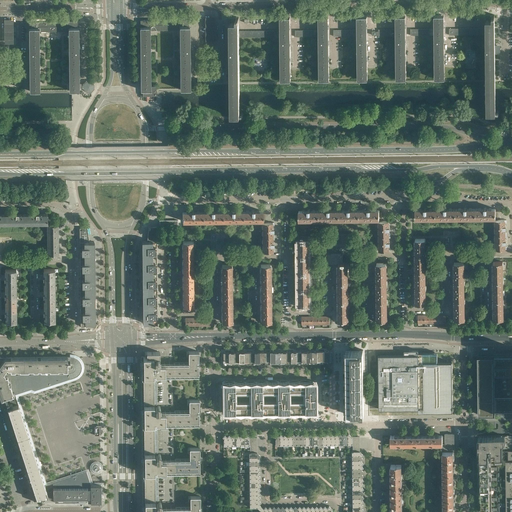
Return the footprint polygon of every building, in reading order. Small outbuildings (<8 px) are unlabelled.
[(444,31),(444,15),(434,15),(434,29),(434,31),(444,31)] [(495,80),(495,61),(495,54),(496,54),(497,54),(497,45),(496,45),(495,45),(494,15),(485,15),(485,26),(485,28),(485,35),(486,79),(486,81),(486,89),(486,103),(486,113),(495,113),(495,109),(495,103),(495,88),(495,80)] [(329,32),(328,16),(319,16),(319,30),(319,32),(329,32)] [(367,31),(367,16),(357,16),(357,29),(357,32),(367,31)] [(405,31),(405,16),(395,16),(396,29),(396,31),(405,31)] [(239,37),(239,31),(239,17),(230,17),(230,84),(230,92),(231,106),(231,116),(240,116),(240,112),(240,106),(240,92),(240,84),(239,38),(239,37)] [(290,32),(290,17),(280,17),(280,30),(280,32),(290,32)] [(150,43),(150,31),(150,30),(150,20),(140,20),(140,27),(140,43),(150,43)] [(189,43),(189,31),(189,26),(189,20),(180,20),(180,30),(179,30),(180,43),(189,43)] [(61,31),(61,21),(46,21),(46,31),(61,31)] [(79,44),(78,32),(78,27),(78,21),(69,21),(69,31),(69,44),(79,44)] [(214,37),(214,25),(205,25),(206,37),(214,37)] [(13,39),(13,27),(5,27),(5,39),(13,39)] [(39,44),(39,33),(39,31),(39,28),(30,28),(29,28),(29,44),(39,44)] [(367,48),(367,31),(357,32),(357,36),(357,48),(367,48)] [(406,47),(405,31),(396,31),(396,35),(396,47),(406,47)] [(444,47),(444,31),(434,31),(434,35),(434,47),(444,47)] [(290,48),(290,32),(280,32),(280,37),(280,48),(290,48)] [(329,48),(329,32),(319,32),(319,36),(319,48),(329,48)] [(150,59),(150,46),(150,43),(140,43),(140,59),(150,59)] [(190,59),(190,50),(189,43),(180,43),(180,59),(190,59)] [(39,60),(39,47),(39,44),(29,44),(29,61),(39,60)] [(79,60),(79,51),(79,44),(69,44),(69,60),(79,60)] [(406,63),(406,47),(396,47),(396,64),(406,63)] [(444,63),(444,47),(434,47),(434,63),(444,63)] [(290,65),(290,48),(280,48),(281,65),(290,65)] [(329,64),(329,48),(319,48),(319,64),(329,64)] [(367,64),(367,48),(357,48),(357,64),(367,64)] [(150,75),(150,62),(150,59),(140,59),(140,76),(150,75)] [(190,75),(190,66),(190,59),(180,59),(180,75),(190,75)] [(39,77),(39,63),(39,60),(29,61),(30,77),(39,77)] [(79,76),(79,67),(79,60),(69,60),(69,76),(79,76)] [(406,79),(406,63),(396,64),(396,79),(406,79)] [(444,78),(444,63),(434,63),(435,79),(444,78)] [(329,80),(329,64),(319,64),(319,80),(329,80)] [(367,79),(367,64),(357,64),(358,79),(367,79)] [(291,80),(290,65),(281,65),(281,80),(291,80)] [(150,86),(150,85),(150,75),(140,76),(141,90),(143,90),(143,96),(156,95),(156,86),(150,86)] [(190,89),(190,75),(180,75),(180,89),(190,89)] [(79,89),(79,83),(79,76),(69,76),(69,91),(79,90),(79,89)] [(40,91),(39,80),(39,77),(30,77),(30,91),(40,91)] [(94,89),(94,84),(91,81),(86,81),(83,84),(79,83),(79,89),(83,89),(86,92),(91,92),(94,89)] [(435,218),(435,209),(426,209),(426,208),(424,208),(424,209),(415,209),(415,218),(435,218)] [(455,218),(455,209),(446,209),(446,208),(444,208),(444,209),(435,209),(435,218),(455,218)] [(475,218),(475,209),(466,209),(466,208),(464,208),(464,209),(455,209),(455,218),(475,218)] [(495,214),(495,211),(495,209),(486,209),(486,208),(484,208),(484,209),(475,209),(475,218),(495,217),(495,216),(495,214)] [(339,219),(339,210),(330,210),(330,209),(327,209),(327,210),(319,210),(319,219),(339,219)] [(359,219),(359,210),(350,210),(350,209),(347,209),(347,210),(339,210),(339,219),(359,219)] [(379,215),(379,213),(379,210),(370,210),(370,209),(367,209),(367,210),(359,210),(359,219),(379,219),(379,217),(379,215)] [(243,220),(243,211),(234,211),(234,210),(231,210),(231,211),(223,212),(223,220),(243,220)] [(263,216),(263,214),(263,211),(254,211),(254,210),(251,210),(251,211),(243,211),(243,220),(263,220),(263,218),(263,216)] [(319,219),(319,210),(310,211),(310,210),(307,210),(307,211),(299,211),(299,220),(319,219)] [(203,221),(203,212),(194,212),(194,211),(191,211),(191,212),(182,212),(182,221),(203,221)] [(223,220),(223,212),(214,212),(214,211),(211,211),(211,212),(203,212),(203,221),(223,220)] [(27,223),(27,214),(18,214),(18,213),(15,213),(15,214),(7,214),(7,223),(27,223)] [(47,223),(47,213),(38,213),(36,213),(36,214),(27,214),(27,223),(47,223)] [(506,229),(506,226),(505,226),(505,223),(506,223),(506,220),(498,220),(495,220),(495,235),(506,235),(506,232),(505,232),(505,229),(506,229)] [(390,230),(390,227),(388,227),(388,224),(390,224),(390,221),(382,221),(379,221),(379,236),(390,236),(390,233),(389,233),(388,230),(390,230)] [(273,231),(273,228),(272,228),(272,225),(274,225),(274,222),(265,222),(263,223),(263,237),(274,237),(274,234),(272,234),(272,231),(273,231)] [(58,240),(58,231),(58,225),(47,225),(47,240),(58,240)] [(157,281),(157,267),(155,267),(155,265),(157,264),(157,251),(155,251),(155,248),(157,248),(156,227),(149,227),(147,241),(142,241),(143,323),(148,323),(148,326),(158,326),(157,316),(155,315),(155,313),(157,313),(157,300),(155,299),(155,297),(157,297),(157,283),(155,283),(155,281),(157,281)] [(95,323),(95,268),(94,242),(89,242),(87,228),(80,228),(80,249),(82,249),(82,251),(80,252),(80,265),(82,265),(82,268),(80,268),(80,281),(82,282),(82,284),(80,284),(80,298),(82,298),(83,300),(80,300),(81,314),(83,314),(83,316),(81,317),(81,327),(90,326),(90,323),(95,323)] [(506,243),(506,240),(505,240),(505,237),(506,237),(506,235),(495,235),(495,249),(507,249),(507,246),(505,246),(505,243),(506,243)] [(390,244),(390,242),(389,242),(389,238),(390,238),(390,236),(379,236),(379,251),(390,250),(390,248),(389,248),(389,244),(390,244)] [(274,246),(274,243),(272,243),(272,240),(274,240),(274,237),(263,237),(263,252),(274,252),(274,249),(272,249),(272,246),(274,246)] [(425,255),(425,238),(415,238),(415,255),(425,255)] [(309,256),(308,239),(299,240),(299,256),(309,256)] [(58,255),(58,246),(58,240),(47,240),(48,255),(58,255)] [(192,257),(192,241),(183,241),(183,257),(192,257)] [(348,282),(348,273),(347,263),(344,263),(344,262),(343,262),(343,254),(326,254),(326,264),(338,264),(338,282),(348,282)] [(425,271),(425,255),(415,255),(415,271),(425,271)] [(309,272),(309,256),(299,256),(299,272),(309,272)] [(193,273),(192,257),(183,257),(183,273),(193,273)] [(464,281),(464,262),(454,262),(454,281),(464,281)] [(503,281),(502,262),(493,262),(493,281),(503,281)] [(386,282),(386,263),(377,263),(377,282),(386,282)] [(231,284),(231,264),(222,265),(222,284),(231,284)] [(270,283),(270,264),(260,264),(261,283),(270,283)] [(16,287),(16,269),(5,269),(5,274),(6,273),(6,282),(5,282),(5,287),(16,287)] [(55,286),(55,269),(44,269),(44,273),(45,273),(45,277),(45,282),(44,282),(44,286),(55,286)] [(425,287),(425,271),(415,271),(416,287),(425,287)] [(309,288),(309,272),(299,272),(299,288),(309,288)] [(193,289),(193,273),(183,273),(183,289),(193,289)] [(464,300),(464,290),(464,281),(454,281),(455,300),(464,300)] [(503,299),(503,290),(503,281),(493,281),(493,299),(503,299)] [(348,301),(348,292),(348,282),(338,282),(338,301),(348,301)] [(387,301),(386,291),(386,282),(377,282),(377,301),(387,301)] [(270,302),(270,292),(270,283),(261,283),(261,302),(270,302)] [(232,302),(232,293),(231,284),(222,284),(222,302),(232,302)] [(55,303),(55,295),(55,286),(44,286),(44,290),(45,290),(45,296),(45,299),(44,299),(44,303),(55,303)] [(16,304),(16,295),(16,287),(5,287),(5,291),(6,291),(6,300),(5,300),(5,304),(16,304)] [(425,303),(425,287),(416,287),(416,303),(425,303)] [(309,304),(309,288),(299,288),(300,304),(309,304)] [(193,306),(193,289),(183,289),(183,306),(193,306)] [(503,318),(503,309),(503,299),(493,299),(494,319),(503,318)] [(464,319),(464,309),(464,300),(455,300),(455,319),(464,319)] [(348,320),(348,310),(348,301),(338,301),(339,320),(348,320)] [(387,320),(387,310),(387,301),(377,301),(377,320),(387,320)] [(232,321),(232,312),(232,302),(222,302),(222,321),(232,321)] [(271,321),(271,311),(270,302),(261,302),(261,321),(271,321)] [(55,321),(55,312),(55,303),(44,303),(44,308),(45,308),(45,311),(45,317),(44,317),(44,321),(55,321)] [(16,321),(16,313),(16,304),(5,304),(5,308),(7,308),(7,317),(6,317),(6,321),(16,321)] [(332,363),(332,356),(332,350),(223,351),(223,358),(222,358),(222,360),(223,360),(223,364),(332,363)] [(363,350),(346,350),(347,409),(347,414),(364,414),(363,350)] [(378,356),(378,372),(378,373),(377,374),(377,375),(376,375),(376,378),(377,379),(378,380),(378,381),(379,408),(379,409),(380,409),(414,409),(414,412),(451,411),(452,411),(453,410),(452,364),(452,363),(452,362),(451,362),(438,362),(437,361),(437,353),(436,352),(418,353),(418,352),(418,351),(417,350),(410,350),(409,350),(409,351),(409,354),(379,355),(378,355),(378,356)] [(159,502),(158,471),(168,471),(175,471),(175,473),(176,473),(180,473),(185,473),(189,473),(190,473),(194,473),(195,473),(199,473),(200,473),(200,470),(199,460),(201,460),(201,457),(199,457),(200,448),(188,448),(188,453),(189,453),(190,459),(175,459),(175,460),(168,460),(161,460),(161,459),(161,458),(161,455),(161,454),(158,454),(158,423),(168,422),(174,422),(174,425),(175,425),(179,425),(180,425),(184,425),(185,425),(189,425),(194,425),(198,425),(199,425),(199,422),(199,412),(200,412),(200,409),(199,409),(199,399),(187,400),(187,405),(189,405),(189,411),(174,411),(174,412),(168,412),(160,412),(160,411),(160,410),(160,407),(160,406),(157,406),(157,389),(157,374),(167,374),(174,374),(174,377),(175,377),(179,377),(184,377),(188,377),(188,376),(189,376),(189,377),(193,377),(193,376),(194,376),(194,377),(198,376),(199,376),(199,374),(198,374),(198,364),(200,364),(200,361),(198,361),(199,351),(186,351),(187,357),(188,357),(188,362),(174,363),(174,364),(167,364),(160,364),(160,363),(160,362),(160,359),(160,357),(160,352),(144,352),(145,357),(141,357),(141,361),(141,367),(141,371),(141,372),(141,376),(141,381),(141,386),(141,390),(141,391),(141,395),(141,396),(141,400),(141,401),(141,405),(141,410),(141,415),(141,419),(141,420),(141,424),(141,425),(141,429),(141,430),(141,434),(142,434),(141,434),(141,439),(142,439),(141,439),(141,443),(142,443),(142,444),(141,444),(142,448),(142,449),(142,453),(142,454),(142,458),(142,463),(142,467),(142,468),(142,472),(142,473),(142,477),(142,478),(142,482),(142,483),(142,487),(142,492),(142,496),(142,497),(142,501),(142,502),(142,506),(142,511),(200,511),(200,509),(201,509),(201,506),(200,506),(200,496),(188,496),(188,501),(190,501),(190,507),(175,507),(175,509),(168,509),(161,509),(161,506),(162,506),(161,503),(161,502),(159,502)] [(511,413),(511,355),(494,356),(477,356),(478,414),(494,414),(511,413)] [(81,364),(79,361),(77,358),(74,357),(71,356),(66,357),(66,367),(82,367),(81,364)] [(11,375),(10,357),(0,357),(0,382),(11,380),(11,375)] [(50,374),(50,370),(56,370),(66,370),(66,367),(66,357),(10,357),(11,375),(24,375),(24,391),(31,389),(34,390),(40,388),(40,374),(50,374)] [(77,376),(80,373),(81,370),(82,367),(66,367),(66,370),(67,380),(74,377),(77,376)] [(67,380),(66,370),(56,370),(57,383),(67,380)] [(50,385),(50,374),(40,374),(40,388),(50,385)] [(24,391),(24,375),(11,375),(11,380),(0,382),(0,396),(1,399),(14,395),(24,391)] [(316,412),(316,383),(223,384),(223,413),(316,412)] [(48,495),(18,404),(15,405),(14,402),(7,404),(8,409),(5,411),(34,501),(38,501),(37,499),(44,497),(48,495)] [(454,447),(454,434),(445,434),(445,436),(445,444),(445,447),(452,447),(454,447)] [(408,444),(408,435),(390,435),(390,445),(408,444)] [(424,444),(424,435),(408,435),(408,444),(424,444)] [(442,444),(442,436),(442,435),(424,435),(424,444),(441,444),(442,444)] [(491,498),(491,490),(497,490),(497,488),(491,488),(491,480),(497,480),(497,477),(491,477),(491,470),(497,470),(497,467),(491,467),(491,453),(495,453),(495,457),(498,457),(498,461),(500,461),(500,457),(502,457),(502,443),(505,443),(505,436),(478,436),(478,447),(478,511),(491,511),(497,511),(497,508),(491,508),(491,501),(497,501),(497,498),(491,498)] [(452,452),(452,447),(445,447),(445,444),(442,444),(441,444),(441,452),(442,452),(452,452)] [(453,452),(452,452),(442,452),(442,461),(453,461),(453,452)] [(454,468),(454,466),(453,466),(453,461),(442,461),(443,473),(453,473),(453,468),(454,468)] [(101,468),(101,467),(101,466),(100,465),(99,464),(99,463),(97,463),(96,463),(95,463),(94,463),(93,464),(92,465),(92,466),(92,467),(92,469),(92,470),(93,471),(94,471),(95,472),(96,472),(97,472),(98,472),(98,471),(99,471),(100,471),(100,470),(101,469),(101,468)] [(401,474),(401,465),(391,465),(391,474),(401,474)] [(101,502),(101,487),(101,485),(93,485),(90,482),(86,472),(78,475),(53,483),(53,499),(54,499),(55,503),(87,502),(87,498),(91,498),(91,502),(101,502)] [(454,481),(454,478),(453,478),(453,473),(443,473),(443,486),(453,486),(453,481),(454,481)] [(401,487),(401,474),(391,474),(391,479),(390,479),(390,482),(391,482),(391,487),(401,487)] [(454,494),(454,491),(453,491),(453,486),(443,486),(443,499),(453,499),(453,494),(454,494)] [(402,499),(401,487),(391,487),(391,492),(390,492),(390,494),(391,494),(391,499),(402,499)] [(402,511),(402,499),(391,499),(391,504),(390,504),(390,507),(391,507),(391,511),(402,511)] [(454,506),(454,503),(453,499),(443,499),(443,511),(454,511),(454,506)]
